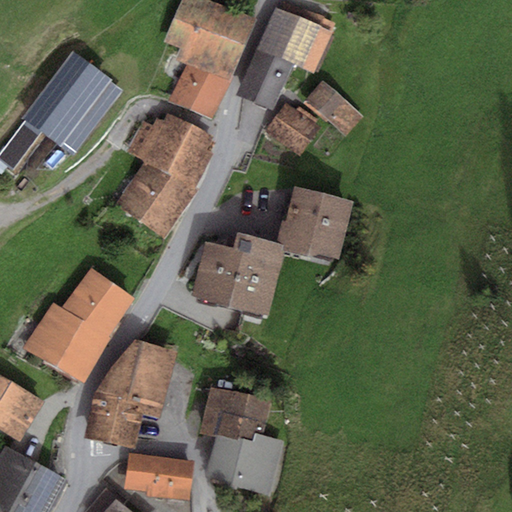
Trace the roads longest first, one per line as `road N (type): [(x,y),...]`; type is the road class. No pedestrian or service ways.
road 1 (residential): [(79,455),(86,400),(215,178),(267,0)]
road 2 (track): [(0,226),(90,167),(146,103),(227,135)]
road 3 (residential): [(218,511),(200,494),(192,452),(79,455)]
